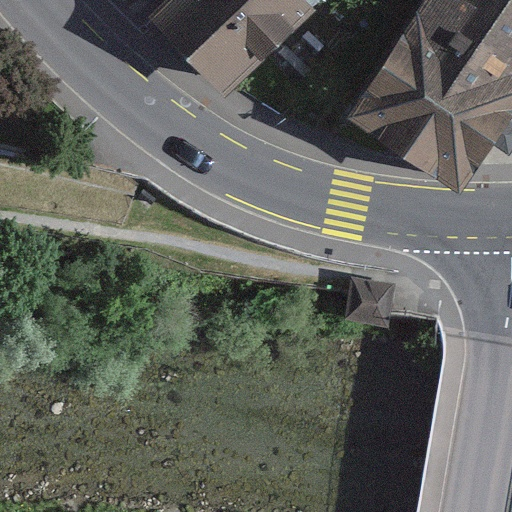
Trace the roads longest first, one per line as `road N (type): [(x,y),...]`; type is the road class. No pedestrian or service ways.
road 1 (secondary): [(35,0),(130,97),(265,180),(348,207),(511,224)]
road 2 (residential): [(511,267),(477,511)]
